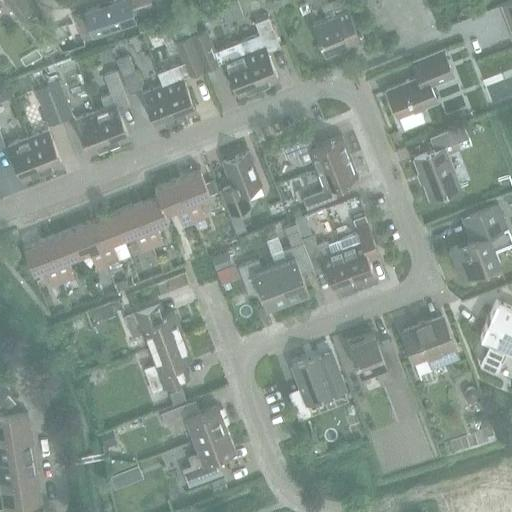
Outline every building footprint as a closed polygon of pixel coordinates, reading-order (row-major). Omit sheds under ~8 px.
[(5,0),(18,18),(30,9),(23,0),(5,0)] [(87,16),(78,19),(84,37),(136,19),(129,0),(115,0),(85,10),(87,16)] [(323,16),(309,22),(321,52),(345,43),(358,38),(354,29),(343,0),(329,0),(318,4),(323,16)] [(511,0),(510,0),(501,4),(511,32),(511,0)] [(238,42),(256,88),(277,81),(266,52),(278,48),(267,18),(254,23),(258,34),(238,42)] [(201,69),(222,61),(235,96),(256,88),(238,42),(212,52),(204,30),(189,35),(201,69)] [(161,83),(175,118),(194,111),(180,76),(201,69),(189,35),(174,41),(182,61),(157,71),(162,83),(161,83)] [(421,123),(416,110),(435,103),(429,87),(452,78),(441,51),(410,63),(416,79),(385,91),(400,131),(401,131),(421,123)] [(128,92),(139,87),(127,54),(115,58),(128,92)] [(93,111),(107,144),(126,137),(116,110),(126,106),(113,70),(101,75),(108,94),(97,98),(101,108),(93,111)] [(46,85),(58,119),(69,115),(56,81),(46,85)] [(4,82),(0,83),(0,99),(9,96),(4,82)] [(175,118),(161,83),(140,91),(154,126),(175,118)] [(58,119),(46,85),(34,90),(46,124),(58,119)] [(107,144),(93,111),(72,119),(85,153),(107,144)] [(462,127),(429,139),(434,152),(412,161),(428,202),(459,190),(443,150),(468,140),(462,127)] [(25,137),(39,171),(59,164),(46,129),(25,137)] [(299,162),(310,158),(315,168),(349,155),(341,135),(315,144),(311,133),(281,145),(285,156),(296,152),(299,162)] [(39,171),(25,137),(5,145),(18,179),(39,171)] [(249,204),(243,189),(260,182),(247,149),(222,159),(231,183),(219,188),(228,213),(249,204)] [(349,155),(315,168),(322,188),(301,196),(305,207),(335,196),(331,185),(357,175),(349,155)] [(176,178),(192,220),(204,215),(197,198),(209,194),(199,169),(176,178)] [(154,186),(166,219),(168,218),(165,211),(175,207),(182,224),(192,220),(176,178),(154,186)] [(166,219),(154,186),(153,187),(156,195),(135,203),(151,245),(162,241),(156,223),(166,219)] [(151,245),(135,203),(112,211),(122,237),(133,232),(140,249),(151,245)] [(494,252),(511,244),(497,207),(469,218),(477,238),(449,250),(461,280),(499,265),(494,252)] [(90,220),(107,262),(117,258),(111,241),(122,237),(112,211),(90,220)] [(363,213),(352,217),(357,231),(337,238),(340,247),(353,281),(374,273),(364,247),(375,243),(363,213)] [(68,228),(78,254),(88,250),(95,267),(107,262),(90,220),(68,228)] [(45,237),(62,280),(73,276),(66,258),(78,254),(68,228),(45,237)] [(316,243),(312,233),(301,237),(302,240),(312,267),(323,263),(332,288),(353,281),(340,247),(330,251),(326,239),(316,243)] [(62,280),(45,237),(22,246),(32,272),(44,267),(50,284),(62,280)] [(312,267),(302,240),(281,248),(285,258),(273,263),(286,298),(308,290),(301,271),(312,267)] [(231,263),(227,251),(211,257),(215,269),(231,263)] [(286,298),(273,263),(260,268),(256,257),(237,265),(247,292),(260,287),(267,305),(286,298)] [(231,264),(216,270),(220,283),(236,277),(231,264)] [(142,331),(148,347),(182,334),(173,310),(164,313),(159,300),(123,314),(131,336),(142,331)] [(479,335),(511,349),(511,307),(495,300),(479,335)] [(109,301),(96,306),(101,318),(114,313),(109,301)] [(412,359),(413,359),(418,373),(431,368),(430,365),(457,355),(441,316),(401,330),(412,359)] [(379,383),(403,374),(390,339),(377,343),(373,333),(348,342),(360,373),(373,367),(379,383)] [(182,334),(148,347),(154,363),(143,367),(152,390),(179,380),(174,365),(191,358),(182,334)] [(332,393),(344,388),(330,351),(318,355),(317,353),(291,363),(305,401),(331,391),(332,393)] [(0,411),(0,412),(13,401),(6,392),(9,389),(0,378),(0,377),(2,376),(0,373),(0,411)] [(169,392),(173,403),(185,398),(181,387),(169,392)] [(193,439),(226,426),(217,405),(199,412),(194,399),(160,412),(165,425),(174,421),(177,430),(188,426),(193,439)] [(0,439),(30,435),(27,411),(0,415),(0,439)] [(226,426),(193,439),(198,451),(187,455),(190,465),(181,468),(186,481),(206,473),(220,468),(215,455),(234,448),(226,426)] [(113,429),(101,433),(105,447),(117,443),(113,429)] [(0,439),(0,462),(34,457),(30,435),(0,439)] [(0,462),(0,484),(37,479),(34,457),(0,462)] [(138,465),(111,475),(115,487),(143,477),(138,465)] [(37,479),(0,484),(0,486),(3,508),(41,503),(37,479)]
